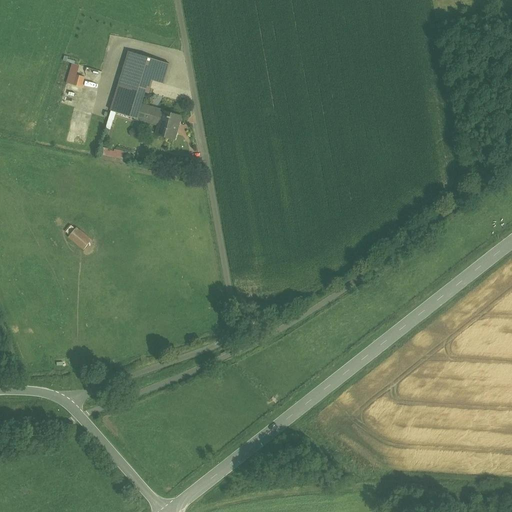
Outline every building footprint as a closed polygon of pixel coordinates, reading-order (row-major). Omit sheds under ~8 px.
[(170,64),(129,52),(112,111),(137,119),(139,112),(141,105),(145,92),(149,93),(153,81),(164,84),(170,64)] [(85,77),(76,75),(73,85),(82,88),(84,83),(84,82),(85,77)] [(181,116),(164,111),(164,112),(141,105),(139,112),(162,119),(157,135),(174,140),(181,116)] [(127,153),(109,148),(108,155),(125,159),(127,153)] [(70,236),(86,251),(95,241),(79,226),(70,236)]
